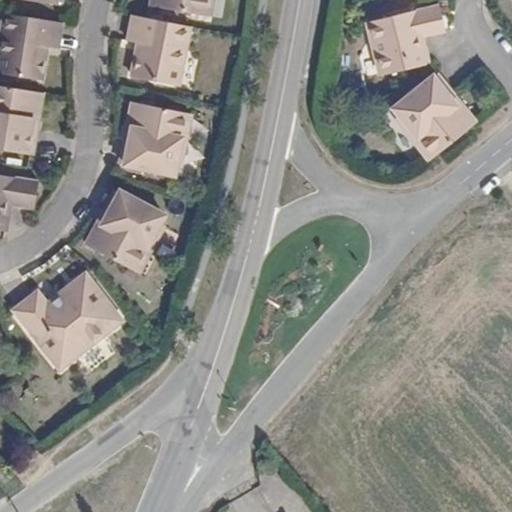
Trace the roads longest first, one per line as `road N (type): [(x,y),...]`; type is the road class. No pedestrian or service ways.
road 1 (residential): [(0,280),(76,222),(113,117),(120,0)]
road 2 (residential): [(222,462),(411,228)]
road 3 (unclassified): [(208,380),(15,511)]
road 4 (tertiary): [(252,231),(208,380)]
road 5 (residential): [(511,140),(411,228)]
